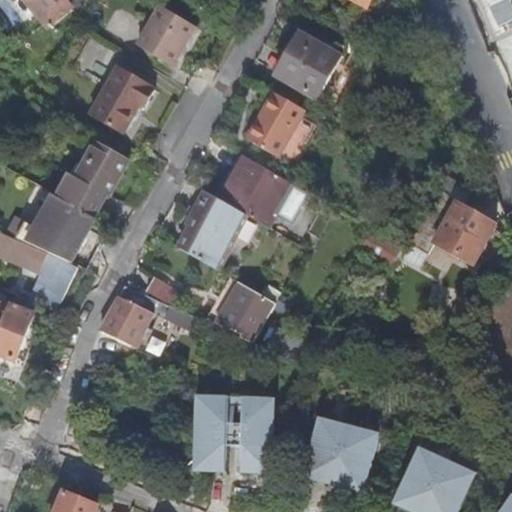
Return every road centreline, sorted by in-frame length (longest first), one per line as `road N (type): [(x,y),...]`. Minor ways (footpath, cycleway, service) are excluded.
road 1 (residential): [(27,450),(48,428),(91,324),(274,0)]
road 2 (residential): [(181,511),(27,450)]
road 3 (residential): [(511,148),(451,0)]
